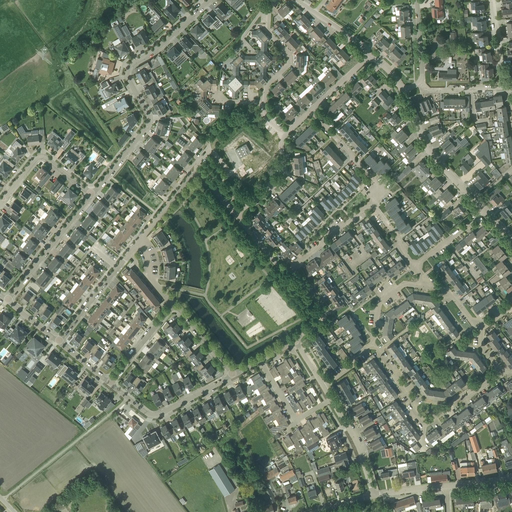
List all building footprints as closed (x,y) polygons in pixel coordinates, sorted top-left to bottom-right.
[(330,0),(325,7),(328,9),(332,12),(334,8),(337,10),(341,4),(335,0),(330,0)] [(432,17),(437,16),(437,20),(444,19),(443,16),(442,0),(434,0),(435,8),(431,8),(432,17)] [(368,1),(363,8),(367,10),(372,4),(368,1)] [(228,10),(221,2),(215,8),(219,12),(216,15),(222,21),(228,15),(225,13),(228,10)] [(477,5),(477,2),(470,2),(471,9),(475,9),(475,12),(484,11),(484,4),(477,5)] [(180,10),(173,3),(171,5),(170,4),(164,10),(165,11),(164,12),(167,16),(168,15),(172,19),(178,13),(177,12),(180,10)] [(291,9),(293,11),(295,9),(291,4),(289,6),(286,3),(282,7),(287,13),(291,9)] [(511,5),(506,6),(506,9),(502,9),(501,10),(502,10),(503,17),(511,15),(511,14),(511,9),(511,8),(511,5)] [(159,17),(162,14),(155,7),(152,10),(159,17)] [(287,13),(282,7),(278,11),(279,12),(275,16),(279,21),(283,17),(287,13)] [(396,7),(397,15),(409,14),(409,13),(410,13),(410,10),(408,10),(408,9),(403,10),(403,7),(396,7)] [(203,18),(204,19),(202,20),(205,23),(205,24),(207,26),(208,25),(208,26),(211,23),(214,26),(216,26),(218,24),(220,26),(223,23),(216,16),(213,19),(209,14),(206,16),(205,16),(203,18)] [(301,24),(307,18),(304,14),(302,16),(300,14),(295,18),(301,24)] [(409,20),(409,14),(397,15),(395,16),(396,21),(398,20),(398,23),(404,23),(404,20),(409,20)] [(479,20),(479,16),(472,17),(473,25),(477,25),(477,29),(486,28),(485,20),(479,20)] [(311,23),(307,18),(301,24),(307,30),(311,26),(309,24),(311,23)] [(161,29),(163,28),(163,27),(166,25),(160,19),(152,27),(157,33),(161,29)] [(277,34),(283,28),(285,25),(282,22),(280,24),(279,24),(277,21),(274,25),(274,26),(275,28),(273,29),(277,34)] [(113,26),(115,31),(120,39),(125,36),(118,23),(113,26)] [(404,26),(404,23),(398,23),(398,28),(398,31),(410,31),(410,25),(404,26)] [(121,27),(126,36),(130,33),(126,25),(121,27)] [(200,35),(203,37),(209,32),(204,27),(201,29),(197,25),(193,28),(193,27),(190,30),(191,31),(190,31),(197,38),(200,35)] [(314,36),(320,30),(316,26),(313,29),(311,26),(307,30),(306,31),(310,35),(309,35),(312,38),(314,36)] [(258,39),(264,34),(259,28),(256,31),(252,31),(252,36),(256,36),(258,39)] [(283,28),(277,34),(281,38),(283,36),(285,38),(289,34),(283,28)] [(149,40),(144,30),(137,34),(137,35),(132,38),(136,46),(142,43),(142,44),(149,40)] [(324,34),(320,30),(314,36),(320,42),(324,38),(322,36),(324,34)] [(386,40),(387,38),(379,31),(375,35),(379,39),(376,43),(380,47),(386,40)] [(398,37),(399,37),(399,39),(405,39),(405,36),(410,36),(410,31),(398,31),(398,37)] [(289,34),(285,38),(287,40),(285,42),(289,46),(295,40),(291,36),(293,33),(291,32),(289,34)] [(481,32),(483,32),(473,33),(474,41),(479,41),(479,45),(488,44),(487,36),(481,36),(481,32)] [(261,46),(267,47),(267,43),(270,40),(264,34),(258,39),(256,41),(258,44),(258,46),(261,46)] [(191,46),(192,48),(192,49),(196,53),(201,48),(192,38),(189,41),(185,36),(184,37),(183,37),(182,37),(181,38),(180,40),(181,40),(180,41),(187,50),(191,46)] [(323,43),(327,47),(333,41),(329,37),(326,40),(324,38),(320,42),(317,45),(319,47),(323,43)] [(390,44),(386,40),(380,47),(384,50),(387,47),(389,48),(393,44),(394,44),(397,40),(395,38),(391,42),(390,44)] [(295,40),(289,46),(293,50),(294,48),(296,51),(301,47),(300,45),(295,40)] [(116,48),(116,49),(115,50),(114,51),(116,53),(117,54),(118,53),(120,56),(129,51),(123,41),(119,44),(118,45),(119,46),(116,48)] [(329,56),(337,49),(335,47),(337,45),(333,41),(327,47),(329,49),(326,51),(326,52),(327,54),(329,56)] [(388,54),(392,58),(398,51),(394,47),(396,46),(394,44),(393,44),(389,48),(391,50),(388,54)] [(298,53),(302,49),(304,51),(307,49),(303,45),(301,47),(296,51),(298,53)] [(263,59),(269,54),(267,51),(267,47),(261,46),(261,50),(258,53),(263,59)] [(180,52),(174,47),(171,49),(170,50),(167,53),(169,56),(168,57),(171,60),(172,59),(173,59),(176,63),(178,62),(182,62),(184,60),(188,57),(182,50),(180,52)] [(484,48),(477,48),(474,49),(474,53),(478,53),(478,55),(482,55),(483,61),(485,61),(485,63),(491,62),(491,60),(492,60),(491,55),(490,55),(490,51),(485,52),(484,48)] [(340,58),(346,53),(342,49),(339,51),(337,49),(329,56),(331,55),(333,57),(333,56),(337,60),(340,58)] [(399,49),(398,51),(392,58),(395,61),(399,57),(401,59),(405,55),(399,49)] [(102,60),(97,59),(95,68),(100,69),(99,72),(106,74),(106,73),(109,74),(110,71),(112,71),(114,62),(110,61),(110,59),(109,59),(110,55),(111,56),(103,52),(101,57),(103,58),(102,60)] [(250,61),(250,56),(245,56),(242,53),(236,58),(241,64),(245,61),(250,61)] [(250,56),(250,61),(255,62),(258,65),(263,59),(258,53),(255,56),(250,56)] [(346,53),(340,58),(346,65),(349,61),(347,59),(350,57),(346,53)] [(269,54),(263,59),(269,65),(272,62),(276,62),(276,57),(272,57),(269,54)] [(241,64),(236,58),(230,63),(233,67),(233,71),(238,71),(238,67),(241,64)] [(263,59),(258,65),(261,68),(260,72),(266,72),(266,68),(269,65),(263,59)] [(296,66),(298,66),(298,67),(296,70),(300,74),(304,70),(304,60),(296,60),(296,66)] [(136,73),(138,78),(147,74),(145,71),(151,68),(148,62),(139,67),(141,70),(136,73)] [(488,63),(480,64),(474,65),(475,71),(481,71),(481,73),(484,73),(484,77),(493,76),(492,68),(488,68),(488,63)] [(326,75),(332,81),(336,77),(334,75),(336,73),(331,68),(330,67),(328,69),(330,71),(326,75)] [(447,73),(439,73),(439,80),(456,80),(456,69),(453,69),(447,69),(447,73)] [(292,70),(288,74),(294,80),(300,74),(296,70),(294,72),(292,70)] [(148,83),(155,79),(151,71),(147,74),(138,78),(141,84),(142,83),(147,81),(148,83)] [(235,84),(241,78),(238,75),(238,71),(233,71),(233,75),(230,78),(235,84)] [(257,79),(263,85),(269,79),(266,76),(266,72),(260,72),(260,76),(257,79)] [(285,79),(283,81),(289,87),(290,88),(292,87),(289,84),(294,80),(288,74),(284,78),(285,79)] [(326,75),(320,80),(320,81),(324,85),(326,83),(328,84),(332,81),(326,75)] [(355,95),(365,86),(368,83),(370,86),(376,81),(371,75),(366,79),(364,76),(359,80),(357,82),(349,89),(355,95)] [(209,77),(204,82),(209,88),(212,85),(216,85),(216,80),(212,80),(209,77)] [(311,84),(314,86),(319,92),(323,89),(322,87),(324,85),(320,81),(317,77),(314,79),(315,80),(311,84)] [(226,86),(229,89),(235,84),(230,78),(227,80),(223,80),(222,86),(226,86)] [(235,84),(240,89),(244,86),(248,87),(248,81),(244,81),(241,78),(235,84)] [(147,94),(156,89),(159,87),(155,79),(148,83),(150,86),(144,89),(147,94)] [(206,91),(209,88),(204,82),(200,79),(197,82),(194,84),(197,88),(201,91),(200,95),(206,95),(206,91)] [(250,81),(250,87),(254,87),(257,90),(263,85),(257,79),(254,81),(250,81)] [(116,92),(119,90),(115,83),(111,85),(110,86),(107,80),(101,84),(104,89),(101,90),(106,98),(112,94),(113,95),(117,93),(116,92)] [(279,82),(275,85),(281,91),(283,90),(286,90),(289,87),(283,81),(281,83),(279,82)] [(235,84),(229,89),(232,92),(232,96),(237,96),(238,92),(240,89),(235,84)] [(272,95),(273,95),(277,99),(279,97),(277,95),(281,91),(275,85),(271,89),(275,93),(273,95),(273,94),(272,95)] [(319,92),(314,86),(307,92),(312,97),(314,94),(315,96),(319,92)] [(147,94),(150,99),(155,96),(157,99),(162,96),(164,95),(159,87),(156,89),(147,94)] [(343,92),(341,94),(347,101),(350,99),(352,101),(354,100),(360,106),(362,104),(351,92),(349,94),(346,91),(344,93),(343,92)] [(389,96),(383,91),(379,95),(385,102),(382,105),(387,110),(392,105),(390,103),(394,100),(390,95),(389,96)] [(307,92),(301,98),(307,104),(311,100),(309,99),(312,97),(307,92)] [(345,103),(347,101),(341,94),(339,96),(340,97),(338,99),(346,108),(348,106),(345,103)] [(206,95),(200,95),(200,99),(199,100),(197,101),(199,104),(203,107),(209,102),(206,99),(206,95)] [(493,99),(485,101),(487,109),(491,109),(491,110),(493,110),(493,108),(497,108),(497,113),(494,113),(495,114),(493,114),(493,111),(489,112),(489,117),(490,117),(491,117),(494,116),(496,115),(496,116),(507,114),(505,106),(502,106),(501,104),(503,103),(501,95),(493,96),(493,99)] [(162,96),(157,99),(158,102),(153,105),(156,110),(164,105),(167,104),(168,103),(165,98),(164,99),(162,96)] [(106,107),(108,106),(109,108),(111,109),(113,110),(115,110),(116,110),(117,110),(118,112),(129,106),(124,97),(117,101),(116,97),(104,103),(105,104),(106,107)] [(295,104),(299,108),(301,106),(303,108),(307,104),(301,98),(295,104)] [(375,98),(373,101),(371,102),(375,107),(380,103),(375,98)] [(468,107),(468,101),(465,101),(465,98),(459,98),(459,107),(463,107),(465,111),(469,111),(469,107),(468,107)] [(334,100),(332,102),(339,109),(341,107),(344,110),(346,108),(338,99),(335,101),(334,100)] [(428,99),(423,101),(427,110),(432,108),(433,112),(437,111),(433,103),(430,104),(428,99)] [(449,107),(449,99),(443,99),(443,101),(440,101),(440,107),(449,107)] [(427,110),(423,101),(418,103),(423,115),(428,113),(427,110)] [(212,110),(216,111),(215,116),(219,116),(220,105),(216,105),(212,105),(209,102),(203,107),(206,111),(209,114),(212,110)] [(333,119),(335,118),(337,116),(341,112),(339,109),(332,102),(330,104),(331,105),(329,107),(330,108),(326,112),(333,119)] [(164,105),(156,110),(159,115),(164,112),(166,115),(171,112),(167,104),(164,105)] [(289,110),(294,116),(298,112),(297,110),(299,108),(295,104),(289,110)] [(290,120),(294,116),(289,110),(285,113),(283,112),(281,114),(285,118),(287,116),(290,120)] [(391,116),(388,113),(383,118),(387,122),(389,120),(394,125),(401,119),(395,112),(391,116)] [(127,117),(129,122),(123,127),(128,131),(136,121),(137,121),(135,117),(136,116),(134,114),(133,114),(127,117)] [(355,120),(350,125),(351,126),(355,121),(356,122),(358,120),(352,114),(351,116),(355,120)] [(432,132),(442,128),(439,121),(439,118),(438,119),(430,122),(431,124),(434,123),(434,125),(428,128),(430,133),(432,132)] [(158,121),(157,126),(166,129),(170,130),(172,124),(170,124),(171,121),(165,119),(164,122),(158,121)] [(343,124),(344,125),(339,129),(341,131),(340,133),(342,134),(349,127),(351,126),(347,122),(346,121),(343,124)] [(311,125),(307,128),(313,135),(317,131),(311,125)] [(27,138),(28,138),(29,144),(39,143),(38,134),(32,135),(31,132),(26,133),(25,132),(22,126),(17,129),(23,138),(25,136),(27,138)] [(166,129),(157,126),(155,132),(161,134),(160,137),(166,139),(167,136),(164,135),(166,129)] [(349,127),(342,134),(344,136),(345,135),(347,137),(355,130),(351,126),(349,127)] [(440,134),(444,139),(450,133),(448,131),(446,132),(444,127),(442,128),(432,132),(434,137),(440,134)] [(313,135),(307,128),(303,132),(309,138),(313,135)] [(395,130),(388,136),(391,139),(393,137),(396,141),(405,133),(402,129),(397,133),(395,130)] [(71,130),(64,139),(68,142),(75,133),(71,130)] [(350,143),(356,136),(358,134),(355,130),(347,137),(349,140),(348,141),(350,143)] [(450,133),(444,139),(446,141),(441,145),(445,149),(455,140),(451,136),(452,135),(455,133),(453,130),(450,133)] [(303,132),(299,136),(304,142),(309,138),(303,132)] [(202,138),(195,133),(193,135),(196,137),(192,142),(199,147),(203,143),(198,139),(200,137),(201,138),(202,138)] [(398,151),(404,145),(402,143),(409,136),(405,133),(396,141),(399,144),(390,152),(393,155),(398,151)] [(50,135),(49,136),(48,137),(48,139),(49,140),(50,140),(48,143),(51,145),(50,146),(53,148),(54,148),(57,150),(65,141),(56,134),(54,137),(53,136),(51,135),(50,135)] [(304,142),(299,136),(295,140),(300,146),(304,142)] [(355,146),(360,141),(356,136),(350,143),(351,145),(353,144),(355,146)] [(151,137),(148,141),(155,147),(157,149),(161,145),(163,142),(158,138),(156,141),(151,137)] [(462,146),(467,141),(468,141),(465,138),(459,143),(459,142),(458,143),(455,140),(445,149),(448,153),(453,149),(455,151),(461,145),(462,146)] [(20,149),(23,145),(16,140),(11,146),(15,149),(13,152),(12,151),(10,154),(11,155),(10,156),(17,162),(22,156),(23,157),(25,153),(20,149)] [(481,157),(480,158),(486,166),(491,162),(487,142),(486,140),(477,147),(480,150),(478,152),(481,157)] [(148,141),(144,146),(149,150),(147,152),(152,156),(155,152),(153,150),(155,147),(148,141)] [(360,141),(355,146),(357,148),(356,149),(357,151),(364,145),(360,141)] [(196,152),(199,147),(192,142),(189,146),(186,144),(184,147),(190,152),(191,152),(191,151),(190,152),(189,151),(191,148),(196,152)] [(406,147),(404,145),(398,151),(400,153),(404,150),(407,154),(415,147),(411,143),(406,147)] [(240,158),(250,152),(246,144),(235,150),(240,158)] [(332,149),(328,145),(322,151),(326,155),(332,149)] [(364,145),(357,151),(359,153),(360,152),(363,154),(368,149),(364,145)] [(511,151),(511,145),(504,147),(504,150),(500,151),(501,153),(505,153),(511,151)] [(184,147),(182,149),(185,151),(181,156),(188,161),(192,157),(187,153),(189,151),(190,152),(184,147)] [(418,151),(415,147),(407,154),(404,156),(408,160),(407,161),(409,163),(416,157),(414,155),(418,151)] [(69,163),(70,162),(73,164),(78,159),(80,161),(80,162),(86,155),(80,151),(78,153),(72,148),(70,151),(69,150),(64,157),(67,160),(69,163)] [(332,149),(326,155),(330,159),(336,153),(332,149)] [(140,151),(136,155),(144,161),(148,157),(150,159),(152,156),(147,152),(145,155),(140,151)] [(334,163),(340,158),(336,153),(330,159),(334,163)] [(365,162),(367,164),(374,158),(370,154),(364,159),(366,161),(365,162)] [(13,169),(8,165),(10,161),(3,155),(0,159),(0,161),(2,163),(0,165),(0,172),(0,173),(6,177),(7,177),(8,175),(8,174),(13,169)] [(86,169),(83,173),(90,178),(98,169),(97,168),(101,164),(102,164),(106,159),(100,155),(96,160),(97,161),(95,164),(93,165),(91,163),(89,165),(87,165),(86,166),(84,167),(86,169)] [(140,166),(144,161),(136,155),(133,160),(137,164),(135,166),(140,170),(142,168),(140,166)] [(175,158),(173,161),(179,166),(179,165),(179,166),(178,165),(180,162),(184,166),(188,161),(181,156),(177,160),(175,158)] [(469,165),(474,161),(471,157),(466,161),(465,161),(460,166),(465,172),(471,167),(469,165)] [(504,164),(503,165),(507,169),(511,164),(511,157),(505,158),(506,163),(504,164)] [(344,162),(340,158),(334,163),(338,167),(344,162)] [(374,158),(367,164),(369,166),(370,165),(372,167),(377,162),(374,158)] [(380,160),(377,162),(372,167),(379,174),(381,173),(382,174),(390,166),(386,162),(384,163),(381,159),(380,160)] [(413,168),(417,172),(419,170),(424,174),(430,169),(422,160),(413,168)] [(173,165),(170,170),(177,175),(180,171),(176,167),(178,165),(179,166),(173,161),(171,163),(173,165)] [(409,165),(405,168),(403,171),(406,174),(412,168),(409,165)] [(45,170),(46,169),(43,167),(42,167),(36,174),(42,179),(38,184),(42,187),(48,179),(44,177),(48,172),(45,170)] [(496,178),(501,174),(496,168),(491,172),(496,178)] [(163,172),(161,175),(168,180),(168,179),(168,180),(166,179),(168,176),(173,180),(177,175),(170,170),(166,174),(163,172)] [(481,171),(475,176),(477,178),(478,177),(479,178),(474,182),(480,189),(487,184),(483,179),(486,177),(481,171)] [(348,181),(349,182),(355,188),(361,182),(360,180),(361,179),(355,172),(351,176),(352,178),(348,181)] [(162,179),(158,184),(165,190),(169,185),(164,181),(166,179),(168,180),(167,180),(168,180),(161,175),(160,177),(162,179)] [(428,190),(429,189),(439,180),(436,176),(431,180),(428,177),(422,184),(428,190)] [(63,184),(57,179),(53,184),(49,181),(50,180),(49,180),(44,186),(50,190),(52,188),(56,191),(58,189),(59,189),(61,186),(63,184)] [(296,180),(292,184),(297,190),(302,186),(296,180)] [(443,184),(439,180),(429,189),(433,193),(432,194),(434,196),(440,190),(438,188),(443,184)] [(345,186),(352,193),(354,191),(352,190),(355,188),(349,182),(345,186)] [(162,194),(165,190),(158,184),(155,188),(152,186),(150,189),(157,194),(157,193),(156,194),(155,193),(157,190),(162,194)] [(297,190),(292,184),(288,188),(293,194),(297,190)] [(118,199),(123,192),(118,188),(116,190),(112,186),(108,191),(118,199)] [(350,195),(352,193),(345,186),(341,190),(346,196),(349,194),(350,195)] [(488,195),(491,199),(490,200),(494,205),(498,202),(500,204),(505,200),(500,195),(498,193),(501,189),(500,190),(498,187),(488,195)] [(288,188),(283,192),(289,198),(293,194),(288,188)] [(440,190),(434,196),(433,197),(428,202),(430,205),(438,198),(441,201),(443,199),(451,192),(447,188),(442,192),(440,190)] [(20,192),(19,194),(19,195),(24,200),(24,201),(27,203),(31,197),(33,199),(36,195),(31,190),(29,193),(24,189),(21,193),(20,192)] [(74,192),(72,191),(69,189),(65,193),(62,191),(57,198),(60,201),(61,199),(66,203),(68,201),(71,203),(74,199),(74,200),(77,197),(76,196),(77,195),(74,193),(74,192)] [(337,194),(343,201),(345,199),(344,198),(346,196),(341,190),(337,194)] [(109,199),(107,202),(112,206),(118,199),(108,191),(104,196),(109,199)] [(289,198),(283,192),(279,196),(285,202),(289,198)] [(335,192),(331,196),(338,204),(340,202),(341,203),(343,201),(337,194),(335,192)] [(454,196),(451,192),(443,199),(447,202),(444,205),(443,206),(446,209),(448,208),(448,207),(453,203),(450,200),(454,196)] [(331,210),(338,204),(331,196),(330,195),(326,199),(324,197),(320,201),(328,210),(329,208),(331,210)] [(399,202),(395,197),(386,204),(387,206),(385,207),(391,215),(397,210),(400,208),(397,203),(399,202)] [(274,199),(270,203),(279,212),(283,209),(281,207),(284,205),(279,200),(277,203),(274,199)] [(505,218),(511,211),(510,209),(511,206),(511,205),(508,201),(507,199),(502,204),(504,207),(499,211),(505,218)] [(100,200),(97,205),(104,211),(108,206),(110,208),(112,206),(107,202),(105,204),(100,200)] [(21,208),(14,202),(9,208),(13,212),(11,215),(17,220),(20,217),(16,214),(21,208)] [(269,210),(266,212),(271,217),(273,215),(274,216),(275,216),(279,212),(270,203),(269,202),(269,203),(265,207),(269,210)] [(457,216),(466,208),(461,203),(456,208),(453,210),(457,216)] [(134,212),(143,219),(145,216),(144,215),(145,213),(144,213),(146,210),(138,204),(136,206),(138,208),(134,212)] [(97,213),(96,216),(101,220),(103,217),(100,216),(104,211),(97,205),(93,210),(97,213)] [(313,211),(310,214),(309,215),(312,218),(317,224),(324,217),(322,215),(323,214),(316,205),(311,209),(313,211)] [(59,211),(52,206),(50,208),(53,210),(49,215),(56,221),(60,216),(55,212),(57,210),(59,211),(58,211),(59,212),(59,211)] [(439,220),(443,217),(444,218),(451,212),(448,208),(446,209),(441,214),(441,215),(437,218),(439,220)] [(397,210),(391,215),(392,217),(391,218),(393,220),(400,215),(397,210)] [(131,217),(139,223),(140,221),(141,221),(143,219),(134,212),(131,217)] [(89,214),(88,215),(85,219),(93,225),(96,220),(99,222),(101,220),(96,216),(94,218),(89,214)] [(257,229),(265,223),(261,219),(263,217),(260,214),(255,218),(257,221),(254,224),(257,229)] [(52,225),(56,221),(49,215),(45,220),(43,218),(41,220),(48,225),(47,225),(46,224),(48,222),(52,225)] [(396,225),(403,220),(404,220),(400,215),(393,220),(394,223),(396,222),(397,224),(396,225)] [(2,231),(3,232),(6,227),(8,228),(10,228),(12,225),(11,224),(14,221),(9,217),(7,220),(2,216),(0,218),(0,229),(2,231)] [(127,221),(135,228),(137,225),(139,223),(131,217),(127,221)] [(317,224),(312,218),(307,222),(314,229),(316,227),(315,226),(317,224)] [(93,225),(85,219),(81,224),(86,227),(84,230),(89,234),(91,231),(89,230),(93,225)] [(367,228),(374,223),(372,221),(371,222),(369,219),(366,222),(364,219),(359,223),(361,225),(363,224),(367,228)] [(47,226),(48,225),(41,220),(39,222),(42,224),(38,229),(45,235),(49,230),(44,226),(46,224),(47,225),(47,226)] [(403,220),(396,225),(402,233),(404,231),(405,232),(412,227),(408,223),(406,224),(403,220)] [(135,228),(127,221),(123,225),(125,227),(131,232),(133,230),(134,230),(135,228)] [(303,226),(309,231),(311,229),(312,231),(314,229),(307,222),(303,226)] [(428,231),(430,235),(435,241),(443,235),(441,233),(443,231),(436,222),(431,226),(433,228),(428,231)] [(268,227),(265,223),(257,229),(261,233),(265,230),(267,233),(272,228),(269,226),(268,227)] [(367,228),(370,233),(376,229),(374,226),(376,225),(374,223),(367,228)] [(486,224),(484,226),(483,225),(479,229),(484,235),(488,231),(491,229),(486,224)] [(25,225),(23,227),(29,234),(32,231),(25,225)] [(306,237),(307,235),(308,235),(306,233),(309,231),(303,226),(299,230),(306,237)] [(125,227),(121,231),(128,237),(130,234),(131,232),(125,227)] [(156,242),(166,234),(165,235),(164,234),(165,234),(161,230),(162,229),(160,227),(155,231),(157,235),(153,238),(156,241),(156,242)] [(269,243),(278,235),(274,230),(276,229),(274,227),(272,228),(267,233),(269,235),(265,238),(269,242),(268,243),(269,243)] [(73,232),(74,233),(81,239),(84,241),(89,234),(84,230),(82,232),(78,228),(77,229),(76,228),(73,232)] [(41,239),(45,235),(38,229),(34,234),(32,232),(30,234),(36,239),(35,238),(37,236),(41,239)] [(376,229),(370,233),(373,238),(381,232),(379,230),(378,231),(376,229)] [(479,229),(474,233),(480,239),(484,235),(479,229)] [(128,237),(121,231),(120,230),(116,234),(124,241),(126,239),(128,237)] [(306,237),(299,230),(295,234),(300,239),(303,237),(304,238),(306,237)] [(345,231),(343,233),(348,240),(353,237),(348,231),(346,233),(345,231)] [(473,241),(475,239),(478,242),(480,240),(480,239),(474,233),(472,231),(468,235),(473,241)] [(75,241),(73,244),(78,248),(80,245),(78,244),(81,239),(74,233),(73,232),(70,236),(71,237),(70,238),(75,241)] [(373,238),(377,242),(383,238),(381,235),(382,234),(381,232),(373,238)] [(348,240),(343,233),(341,234),(342,236),(339,238),(344,244),(348,240)] [(24,241),(27,243),(34,249),(37,244),(33,240),(35,238),(36,239),(36,240),(36,239),(30,234),(28,236),(24,241)] [(113,239),(111,237),(121,246),(123,243),(124,241),(116,234),(113,239)] [(170,244),(168,240),(166,236),(165,236),(167,234),(166,234),(156,242),(159,246),(163,243),(165,246),(170,244)] [(278,246),(283,242),(284,242),(282,239),(278,235),(269,243),(272,247),(276,244),(278,246)] [(435,241),(430,235),(426,238),(431,245),(433,244),(432,242),(435,241)] [(468,235),(464,238),(469,245),(473,241),(468,235)] [(119,248),(121,246),(111,237),(107,242),(109,244),(107,246),(112,250),(114,247),(116,249),(118,247),(119,248)] [(336,238),(334,240),(339,247),(344,244),(339,238),(337,239),(336,238)] [(377,242),(380,247),(388,241),(386,239),(385,240),(383,238),(377,242)] [(429,247),(431,245),(426,238),(421,241),(426,247),(428,245),(429,247)] [(464,238),(459,242),(464,248),(469,245),(464,238)] [(426,247),(421,241),(420,239),(416,243),(414,240),(409,244),(410,246),(416,253),(417,252),(419,254),(427,249),(426,247)] [(339,247),(334,240),(331,241),(332,243),(330,245),(334,250),(339,247)] [(388,241),(380,247),(383,251),(380,253),(382,256),(383,255),(388,252),(386,249),(390,247),(388,244),(389,243),(388,241)] [(78,248),(73,244),(71,246),(66,242),(63,247),(70,253),(72,255),(78,248)] [(464,248),(459,242),(455,246),(460,252),(462,254),(463,254),(467,251),(464,248)] [(30,253),(34,249),(27,243),(23,248),(20,246),(18,248),(25,253),(23,252),(25,250),(30,253)] [(291,245),(288,247),(293,252),(295,250),(299,253),(303,249),(296,243),(292,246),(291,245)] [(498,258),(500,261),(503,259),(507,256),(508,255),(504,250),(505,250),(503,248),(499,243),(498,244),(498,245),(491,250),(494,253),(490,256),(492,258),(496,255),(496,256),(493,259),(494,261),(498,258)] [(170,244),(165,246),(166,249),(161,251),(162,255),(162,256),(175,252),(173,252),(173,251),(170,244)] [(63,247),(59,252),(64,255),(62,258),(67,262),(69,259),(66,258),(70,253),(63,247)] [(288,247),(282,253),(286,258),(289,256),(292,259),(296,255),(293,252),(288,247)] [(25,253),(18,248),(16,250),(19,252),(15,257),(22,263),(26,258),(21,254),(23,252),(25,253),(24,253),(25,254),(25,253)] [(335,258),(338,256),(334,250),(332,252),(329,248),(324,252),(330,259),(334,256),(335,258)] [(175,252),(162,256),(163,256),(164,260),(169,259),(170,262),(175,262),(174,254),(173,254),(173,253),(175,252)] [(324,252),(320,255),(323,259),(320,261),(324,266),(327,264),(326,263),(330,259),(324,252)] [(55,256),(51,261),(59,267),(61,269),(67,262),(62,258),(60,260),(55,256)] [(8,263),(11,265),(14,267),(13,267),(12,266),(14,264),(19,267),(22,263),(15,257),(12,262),(9,260),(7,262),(8,263)] [(395,264),(400,270),(402,268),(403,270),(408,266),(401,257),(399,259),(400,261),(395,264)] [(447,260),(445,258),(440,261),(442,264),(439,266),(441,269),(440,270),(441,272),(449,266),(451,264),(448,260),(447,260)] [(324,266),(320,261),(317,263),(314,259),(310,263),(315,270),(320,267),(321,269),(324,266)] [(506,264),(503,259),(500,261),(495,265),(498,268),(494,271),(496,273),(499,270),(500,271),(496,274),(498,276),(502,273),(504,276),(506,275),(510,271),(511,272),(511,271),(508,266),(509,265),(507,263),(506,264)] [(397,272),(400,270),(395,264),(393,260),(390,262),(393,266),(391,267),(396,275),(398,273),(397,272)] [(55,276),(57,273),(55,272),(59,267),(51,261),(48,266),(52,269),(50,272),(55,276)] [(175,262),(170,262),(169,266),(164,266),(164,271),(177,271),(175,271),(175,270),(176,270),(175,262)] [(94,263),(92,265),(91,264),(87,269),(96,276),(98,273),(99,271),(97,269),(99,266),(94,263)] [(315,270),(310,263),(305,266),(308,270),(305,272),(309,277),(312,275),(311,273),(315,270)] [(386,265),(384,267),(386,271),(389,274),(390,277),(393,275),(394,276),(396,275),(391,267),(388,269),(386,265)] [(446,275),(452,271),(449,266),(441,272),(443,274),(444,273),(446,275)] [(389,274),(386,271),(384,267),(383,267),(379,270),(383,276),(385,274),(386,276),(389,274)] [(127,268),(122,272),(124,274),(124,275),(127,279),(136,272),(134,270),(133,270),(131,268),(129,271),(127,268)] [(383,276),(379,270),(377,268),(372,271),(374,274),(379,281),(382,279),(381,278),(383,276)] [(0,275),(1,277),(0,279),(0,278),(0,284),(1,285),(2,285),(4,286),(6,283),(7,283),(9,280),(9,279),(10,279),(6,276),(8,273),(2,269),(0,271),(1,272),(0,272),(0,275)] [(92,280),(96,276),(87,269),(84,273),(86,275),(92,280)] [(44,270),(40,275),(50,283),(55,276),(50,272),(49,274),(44,271),(44,270)] [(164,271),(164,276),(169,276),(169,280),(175,282),(176,278),(174,278),(176,273),(175,273),(175,272),(177,272),(177,271),(164,271)] [(322,289),(330,283),(332,281),(329,277),(329,276),(332,274),(330,271),(326,274),(321,278),(323,281),(319,284),(322,289)] [(452,271),(446,275),(448,278),(446,279),(448,281),(455,275),(452,271)] [(136,272),(127,279),(128,279),(129,278),(132,282),(139,277),(137,275),(138,274),(136,272)] [(370,277),(374,283),(376,281),(377,282),(379,281),(374,274),(370,277)] [(50,283),(40,275),(36,280),(37,280),(41,284),(39,286),(44,290),(50,283)] [(86,275),(82,280),(89,285),(92,280),(86,275)] [(451,282),(453,285),(459,280),(455,275),(448,281),(450,283),(451,282)] [(504,287),(500,290),(502,292),(505,289),(508,292),(511,288),(511,282),(511,281),(511,280),(511,279),(510,280),(506,275),(504,276),(499,281),(501,284),(498,287),(500,289),(503,286),(504,287)] [(139,277),(132,282),(136,287),(143,281),(141,279),(139,277)] [(365,280),(368,284),(370,288),(372,286),(371,285),(374,283),(370,277),(365,280)] [(85,289),(89,285),(82,280),(79,284),(85,289)] [(459,280),(453,285),(455,287),(453,288),(455,290),(462,285),(459,280)] [(136,287),(140,291),(146,286),(144,284),(145,283),(143,281),(136,287)] [(332,293),(337,289),(335,286),(333,287),(330,283),(322,289),(326,293),(329,290),(332,293)] [(469,290),(467,288),(468,287),(465,283),(462,285),(455,290),(456,292),(458,291),(460,294),(463,291),(465,294),(469,290)] [(82,294),(85,289),(79,284),(75,288),(82,294)] [(368,284),(363,288),(369,295),(371,293),(370,292),(372,290),(370,288),(368,284)] [(121,289),(116,285),(113,290),(119,295),(121,297),(125,292),(126,293),(127,292),(123,286),(121,289)] [(148,287),(148,288),(146,286),(140,291),(143,296),(150,290),(148,287)] [(78,298),(82,294),(75,288),(72,293),(78,298)] [(359,291),(363,297),(366,295),(367,297),(369,295),(363,288),(359,291)] [(333,303),(341,297),(338,293),(339,291),(337,289),(332,293),(334,295),(330,298),(333,303)] [(113,290),(109,294),(116,299),(119,295),(113,290)] [(150,290),(143,296),(147,300),(154,295),(152,292),(150,290)] [(30,302),(36,296),(31,292),(29,294),(26,291),(24,293),(23,294),(24,295),(21,299),(20,299),(20,300),(25,304),(25,303),(29,299),(31,301),(30,302)] [(78,298),(72,293),(69,291),(66,296),(74,303),(78,298)] [(353,293),(350,295),(357,304),(362,300),(361,299),(363,297),(359,291),(354,294),(353,293)] [(407,300),(412,305),(415,303),(413,293),(406,298),(407,300)] [(491,293),(486,296),(491,303),(496,300),(491,293)] [(116,299),(109,294),(105,298),(112,304),(115,306),(118,302),(116,299)] [(420,294),(418,303),(426,304),(427,295),(420,294)] [(149,305),(158,299),(156,296),(155,297),(154,295),(147,300),(151,304),(149,305)] [(427,295),(426,304),(429,304),(434,296),(427,295)] [(72,305),(74,303),(66,296),(62,300),(59,298),(57,300),(61,304),(64,306),(65,306),(64,306),(66,304),(70,307),(72,305)] [(434,296),(429,304),(432,308),(437,304),(439,303),(434,296)] [(487,306),(491,303),(486,296),(482,300),(487,306)] [(344,301),(341,297),(333,303),(336,307),(340,304),(342,307),(347,303),(345,300),(344,301)] [(108,308),(112,304),(105,298),(102,303),(108,308)] [(41,309),(46,303),(41,300),(39,302),(36,299),(34,301),(33,302),(34,303),(31,307),(30,307),(30,308),(35,312),(35,311),(39,307),(41,309)] [(158,299),(149,305),(144,310),(146,312),(148,311),(151,308),(153,310),(155,312),(160,308),(158,306),(160,304),(159,302),(160,301),(158,299)] [(412,305),(407,300),(403,303),(407,310),(412,306),(412,305)] [(482,300),(477,303),(482,310),(487,306),(482,300)] [(46,303),(41,309),(44,311),(40,315),(45,319),(48,315),(49,315),(50,314),(52,312),(48,309),(50,307),(46,303)] [(102,303),(98,307),(107,314),(108,315),(112,311),(108,308),(102,303)] [(407,310),(403,303),(398,307),(403,313),(407,310)] [(477,313),(482,310),(477,303),(472,307),(477,313)] [(61,304),(55,311),(50,318),(51,317),(54,319),(50,323),(55,327),(58,323),(59,323),(60,322),(62,320),(58,317),(66,308),(64,306),(61,304)] [(437,304),(432,308),(431,309),(434,314),(441,309),(437,304)] [(103,319),(107,314),(98,307),(95,312),(103,319)] [(132,319),(141,326),(143,324),(142,323),(146,319),(142,316),(142,315),(141,314),(144,312),(140,307),(137,310),(139,312),(132,319)] [(393,310),(397,316),(398,317),(403,313),(398,307),(393,310)] [(385,314),(394,318),(397,316),(393,310),(392,309),(385,314)] [(438,318),(444,314),(441,309),(434,314),(438,318)] [(95,312),(91,316),(100,323),(103,319),(95,312)] [(4,314),(4,315),(1,313),(0,314),(0,325),(4,328),(8,323),(11,319),(4,314)] [(394,318),(385,314),(384,321),(393,322),(394,318)] [(448,319),(444,314),(438,318),(442,323),(448,319)] [(348,328),(354,323),(355,322),(349,315),(347,316),(346,315),(338,321),(337,319),(335,321),(336,322),(337,321),(340,326),(342,325),(346,329),(348,328)] [(96,328),(100,323),(91,316),(87,321),(94,326),(92,328),(91,328),(96,332),(98,329),(96,328)] [(511,333),(511,318),(503,325),(505,328),(505,329),(506,330),(506,329),(510,335),(511,333)] [(128,324),(130,326),(131,326),(137,331),(141,326),(132,319),(128,324)] [(448,319),(442,323),(445,328),(452,323),(448,319)] [(393,322),(384,321),(383,328),(392,329),(393,322)] [(166,328),(170,332),(179,325),(177,323),(176,323),(175,322),(172,324),(171,324),(170,325),(167,322),(162,328),(164,330),(166,328)] [(356,326),(354,323),(348,328),(351,332),(358,327),(357,325),(356,326)] [(455,328),(452,323),(445,328),(449,333),(455,328)] [(11,327),(7,332),(14,337),(17,339),(16,339),(20,342),(21,342),(22,343),(25,338),(24,337),(28,333),(24,330),(23,331),(21,328),(17,325),(14,329),(11,327)] [(174,337),(171,339),(173,341),(179,336),(177,334),(179,333),(178,332),(182,330),(180,328),(181,327),(179,325),(170,332),(174,337)] [(130,326),(127,330),(133,335),(137,331),(131,326),(130,326)] [(351,332),(354,337),(355,337),(358,334),(361,333),(359,330),(360,329),(358,327),(351,332)] [(455,328),(449,333),(452,338),(459,333),(455,328)] [(133,335),(127,330),(123,335),(130,340),(133,335)] [(487,335),(490,339),(494,336),(496,335),(496,334),(493,330),(487,335)] [(76,345),(76,344),(80,340),(82,342),(81,343),(87,337),(82,333),(80,335),(77,332),(75,334),(74,335),(75,336),(72,340),(71,340),(71,341),(76,345)] [(120,339),(126,344),(130,340),(123,335),(121,333),(118,337),(120,339)] [(391,333),(382,335),(387,341),(394,336),(391,333)] [(355,337),(354,337),(349,341),(352,345),(350,347),(354,352),(363,345),(362,344),(364,342),(358,334),(355,337)] [(178,342),(181,346),(190,339),(188,337),(186,335),(183,338),(183,337),(181,339),(179,336),(173,341),(175,344),(178,342)] [(315,345),(322,340),(318,335),(314,338),(313,337),(311,339),(315,345)] [(491,346),(498,341),(494,336),(490,339),(488,341),(491,346)] [(32,357),(38,362),(44,354),(40,351),(44,346),(34,338),(24,351),(26,349),(30,353),(29,355),(31,352),(34,354),(32,357)] [(116,344),(115,343),(113,341),(111,344),(116,348),(118,345),(122,349),(124,346),(124,347),(126,344),(120,339),(116,344)] [(185,351),(183,353),(185,355),(191,350),(189,348),(190,347),(190,346),(193,344),(191,342),(192,341),(190,339),(181,346),(185,351)] [(90,348),(93,350),(97,345),(92,341),(91,343),(87,340),(85,342),(86,342),(84,344),(85,345),(82,349),(87,353),(90,348)] [(157,340),(154,345),(163,352),(169,346),(164,341),(162,344),(157,340)] [(325,345),(322,340),(315,345),(317,347),(315,348),(317,351),(323,346),(325,345)] [(495,350),(501,346),(504,344),(502,341),(500,343),(498,341),(491,346),(495,350)] [(387,347),(391,352),(397,348),(394,343),(387,347)] [(498,355),(500,355),(506,350),(508,348),(505,343),(504,344),(501,346),(495,350),(498,355)] [(91,356),(91,357),(96,361),(96,360),(100,356),(101,357),(102,355),(103,353),(100,350),(101,348),(97,345),(93,350),(95,352),(91,356)] [(154,345),(150,349),(155,353),(153,355),(158,359),(163,352),(154,345)] [(327,351),(323,346),(317,351),(319,353),(317,354),(319,356),(327,351)] [(447,351),(452,357),(457,349),(454,346),(447,351)] [(401,352),(397,348),(391,352),(394,357),(401,352)] [(193,353),(191,350),(185,355),(187,357),(189,356),(193,360),(202,353),(200,351),(199,351),(198,349),(195,352),(194,351),(193,353)] [(452,357),(460,358),(461,350),(457,349),(452,357)] [(511,352),(509,353),(506,350),(500,355),(503,359),(511,353),(511,352)] [(330,355),(327,351),(319,356),(321,358),(322,357),(324,360),(330,355)] [(466,359),(470,360),(475,352),(467,351),(466,359)] [(45,360),(52,365),(55,368),(56,367),(57,368),(59,364),(58,364),(61,360),(51,352),(45,360)] [(394,357),(398,362),(405,357),(401,352),(394,357)] [(473,363),(479,358),(475,352),(470,360),(473,363)] [(107,369),(109,366),(112,368),(116,363),(110,359),(112,357),(107,353),(102,360),(103,359),(105,360),(102,365),(101,365),(106,369),(107,369)] [(194,367),(196,369),(202,364),(200,362),(202,361),(201,360),(204,358),(203,356),(204,355),(202,353),(193,360),(197,365),(194,367)] [(511,353),(503,359),(506,364),(511,359),(511,357),(510,355),(511,354),(511,353)] [(11,354),(4,362),(7,365),(14,357),(11,354)] [(146,354),(142,359),(152,366),(155,362),(158,364),(160,361),(158,359),(153,355),(151,358),(146,354)] [(333,360),(330,355),(324,360),(326,362),(324,363),(326,365),(333,360)] [(360,363),(366,371),(376,363),(373,358),(370,360),(368,358),(368,357),(360,363)] [(408,362),(405,357),(398,362),(402,367),(408,362)] [(291,367),(295,365),(290,358),(286,360),(286,359),(284,360),(285,362),(280,365),(290,380),(293,379),(292,379),(298,375),(296,371),(292,373),(289,369),(291,368),(291,367)] [(473,363),(476,368),(483,363),(479,358),(473,363)] [(143,367),(141,369),(146,373),(152,366),(142,359),(139,363),(143,367)] [(337,364),(333,360),(326,365),(327,367),(329,366),(331,369),(337,364)] [(43,368),(37,362),(33,368),(39,373),(43,368)] [(405,372),(407,371),(412,367),(408,362),(402,367),(405,372)] [(201,370),(204,374),(213,367),(211,364),(211,365),(209,363),(206,366),(206,365),(204,367),(202,364),(196,369),(198,371),(201,370)] [(376,363),(366,371),(368,372),(371,370),(373,373),(380,368),(376,363)] [(483,363),(476,368),(480,373),(487,368),(483,363)] [(276,367),(274,366),(272,367),(273,368),(269,370),(274,378),(277,376),(278,376),(278,375),(279,374),(282,379),(281,380),(284,384),(290,380),(280,365),(276,367)] [(74,378),(78,374),(69,366),(63,374),(69,379),(67,381),(73,385),(77,380),(74,378)] [(413,366),(412,367),(407,371),(410,376),(417,371),(413,366)] [(214,379),(212,376),(213,374),(216,371),(214,370),(215,369),(213,367),(204,374),(208,379),(206,380),(207,382),(214,379)] [(371,377),(372,377),(374,381),(384,373),(380,368),(373,373),(370,376),(371,377)] [(20,370),(17,374),(23,380),(27,375),(20,370)] [(410,376),(414,380),(420,376),(417,371),(410,376)] [(183,385),(179,378),(176,373),(173,374),(178,382),(172,385),(178,395),(181,394),(180,393),(182,392),(180,388),(181,388),(180,386),(183,385)] [(261,379),(263,378),(262,376),(261,377),(259,373),(251,378),(253,381),(253,382),(254,383),(249,386),(249,385),(245,387),(248,394),(257,388),(264,384),(261,379)] [(379,380),(381,383),(386,380),(388,379),(384,373),(374,381),(375,383),(379,380)] [(132,381),(134,383),(139,378),(136,376),(134,378),(130,374),(127,378),(126,377),(124,380),(125,381),(123,383),(125,385),(126,384),(127,386),(130,383),(132,381)] [(302,377),(300,374),(298,375),(292,379),(293,379),(294,382),(295,382),(296,384),(291,387),(290,386),(286,388),(290,394),(291,393),(292,393),(296,391),(296,390),(302,387),(306,385),(303,380),(305,379),(303,377),(302,377)] [(191,388),(194,387),(188,376),(183,379),(182,377),(179,378),(183,385),(185,383),(186,385),(187,385),(189,388),(191,387),(191,388)] [(414,380),(418,385),(424,380),(420,376),(414,380)] [(461,377),(456,381),(461,387),(466,384),(461,377)] [(134,383),(136,385),(135,387),(133,390),(135,392),(134,392),(137,394),(139,392),(141,390),(141,389),(144,386),(147,383),(142,378),(141,379),(139,378),(134,383)] [(91,384),(90,384),(89,382),(88,382),(84,379),(78,387),(89,395),(95,387),(91,384)] [(503,383),(504,384),(510,393),(511,390),(511,389),(511,388),(511,380),(511,379),(504,384),(503,383)] [(339,389),(346,385),(344,380),(336,384),(339,389)] [(378,388),(381,392),(390,385),(386,380),(381,383),(376,387),(377,389),(378,388)] [(418,385),(421,390),(427,386),(428,385),(424,380),(418,385)] [(456,381),(451,384),(456,391),(461,387),(456,381)] [(451,384),(449,382),(444,385),(447,389),(451,394),(456,391),(451,384)] [(263,398),(270,394),(267,390),(269,388),(268,386),(267,387),(265,383),(264,384),(257,388),(259,391),(259,392),(260,393),(256,396),(255,395),(251,398),(254,404),(263,398)] [(238,393),(235,395),(238,401),(246,397),(240,384),(237,386),(237,387),(235,388),(237,391),(238,393)] [(346,385),(339,389),(342,394),(349,390),(346,385)] [(390,385),(381,392),(380,392),(381,394),(385,392),(387,395),(394,390),(390,385)] [(497,385),(492,389),(497,395),(500,394),(501,396),(507,392),(502,386),(499,388),(499,387),(497,385)] [(421,390),(420,391),(424,398),(429,390),(427,386),(421,390)] [(161,388),(159,389),(162,396),(165,394),(166,396),(168,399),(170,398),(171,399),(173,397),(168,387),(163,390),(161,388)] [(302,387),(296,390),(296,391),(301,399),(305,406),(310,403),(311,405),(313,404),(313,403),(316,401),(311,393),(308,395),(307,395),(308,395),(306,396),(303,392),(304,391),(302,387)] [(162,396),(159,389),(156,390),(157,393),(152,396),(154,400),(154,401),(155,403),(156,403),(158,406),(160,404),(162,403),(160,399),(161,399),(160,397),(162,396)] [(447,389),(444,392),(446,401),(452,396),(451,394),(447,389)] [(495,397),(497,395),(492,389),(487,393),(489,395),(487,397),(491,403),(497,400),(495,397)] [(349,390),(342,394),(345,399),(352,395),(349,390)] [(394,390),(387,395),(384,397),(385,399),(388,397),(391,400),(398,395),(394,390)] [(433,390),(429,390),(424,398),(432,399),(433,390)] [(432,399),(439,400),(440,391),(433,390),(432,399)] [(238,401),(235,395),(232,396),(231,394),(231,395),(229,391),(227,392),(226,391),(224,393),(229,403),(234,400),(236,403),(238,401)] [(106,412),(113,407),(108,403),(111,400),(109,399),(107,396),(107,397),(105,395),(104,396),(100,393),(97,398),(94,402),(103,410),(104,409),(106,412)] [(270,409),(269,409),(276,404),(274,400),(275,399),(274,396),(273,397),(271,393),(270,394),(263,398),(265,402),(267,404),(262,407),(261,405),(257,408),(261,414),(270,409)] [(299,410),(301,411),(303,410),(302,409),(306,407),(305,406),(301,399),(296,402),(293,398),(294,397),(292,393),(291,393),(290,394),(285,397),(295,412),(299,410)] [(352,395),(345,399),(348,404),(355,400),(352,395)] [(216,405),(214,406),(217,413),(218,412),(222,410),(222,412),(227,409),(223,401),(222,402),(218,396),(216,397),(216,398),(214,399),(216,402),(215,403),(216,405)] [(482,396),(477,400),(482,407),(485,405),(486,407),(491,403),(487,397),(484,399),(484,398),(482,396)] [(89,401),(86,398),(81,404),(84,407),(89,401)] [(365,398),(362,399),(357,402),(358,404),(352,407),(354,411),(363,406),(366,405),(364,401),(366,400),(365,398)] [(390,407),(392,411),(399,406),(395,400),(385,408),(387,410),(390,407)] [(482,407),(477,400),(472,404),(474,406),(473,406),(474,406),(474,407),(472,408),(476,415),(481,411),(480,409),(482,407)] [(217,413),(214,406),(211,407),(210,406),(208,402),(206,403),(205,403),(203,404),(208,414),(206,415),(209,419),(215,416),(216,418),(219,416),(218,415),(219,415),(218,412),(217,413)] [(276,404),(269,409),(270,409),(271,412),(272,412),(273,414),(268,417),(267,416),(263,418),(267,424),(276,419),(283,415),(282,414),(280,410),(282,409),(280,407),(279,407),(277,404),(276,404)] [(363,406),(354,411),(356,415),(363,412),(364,413),(369,410),(368,408),(365,409),(363,406)] [(401,407),(399,406),(392,411),(386,416),(387,417),(390,415),(393,418),(403,411),(401,408),(401,407)] [(193,417),(196,424),(198,426),(200,425),(200,424),(207,420),(201,411),(200,411),(197,407),(194,408),(195,409),(193,410),(195,414),(194,414),(195,416),(193,417)] [(476,415),(472,408),(469,410),(469,409),(469,410),(467,407),(462,411),(467,418),(469,416),(471,419),(476,415)] [(369,417),(371,416),(370,416),(371,416),(370,413),(372,412),(371,409),(369,410),(364,413),(365,415),(359,419),(358,420),(359,422),(360,422),(361,423),(362,423),(362,422),(370,417),(369,417)] [(404,412),(403,411),(393,418),(394,420),(397,417),(400,421),(405,417),(407,416),(404,413),(405,412),(404,412)] [(467,418),(462,411),(457,415),(459,417),(458,417),(459,418),(457,420),(461,426),(466,422),(465,420),(467,418)] [(324,422),(328,420),(323,412),(320,415),(319,414),(317,415),(318,417),(313,419),(313,420),(317,426),(323,437),(330,433),(327,429),(326,430),(322,423),(324,422),(324,423),(324,422)] [(181,415),(188,428),(190,431),(194,428),(193,426),(196,424),(193,417),(190,419),(189,417),(188,417),(187,414),(185,415),(184,414),(181,415)] [(273,434),(289,425),(286,420),(288,419),(286,417),(285,417),(283,414),(282,414),(283,415),(276,419),(278,422),(279,424),(274,427),(273,426),(269,428),(273,434)] [(362,422),(362,423),(364,426),(373,421),(371,417),(371,416),(369,417),(370,417),(362,422)] [(132,437),(138,430),(141,426),(137,423),(138,422),(132,417),(128,421),(126,420),(124,421),(133,428),(128,433),(132,437)] [(400,424),(402,427),(409,422),(407,419),(407,418),(406,419),(405,417),(400,421),(395,424),(396,426),(400,424)] [(461,426),(457,420),(454,421),(453,420),(453,419),(451,417),(446,421),(451,428),(453,426),(456,430),(461,426)] [(174,427),(171,429),(175,435),(186,429),(182,422),(179,424),(176,418),(173,420),(174,421),(172,422),(174,425),(173,425),(174,427)] [(304,427),(313,443),(319,439),(317,435),(316,436),(312,430),(315,428),(316,428),(315,427),(317,426),(313,420),(313,419),(309,421),(309,420),(306,421),(308,423),(303,426),(304,427)] [(451,428),(446,421),(441,425),(442,427),(443,427),(443,428),(441,430),(445,436),(453,430),(451,428)] [(409,422),(402,427),(399,429),(400,431),(403,429),(406,432),(413,427),(410,424),(411,424),(410,423),(410,424),(409,422)] [(167,439),(172,437),(175,435),(171,429),(169,430),(168,428),(167,428),(165,425),(164,426),(163,425),(160,427),(167,439)] [(376,426),(374,425),(363,431),(366,435),(375,430),(378,428),(376,426)] [(298,440),(301,438),(303,437),(306,442),(305,442),(307,446),(313,443),(304,427),(299,430),(298,428),(296,429),(296,430),(293,432),(294,434),(298,440)] [(402,434),(406,439),(416,432),(414,429),(413,427),(406,432),(402,434)] [(431,432),(436,439),(438,437),(440,440),(445,436),(441,430),(438,431),(438,430),(438,431),(436,428),(431,432)] [(161,441),(155,430),(143,437),(145,440),(142,442),(141,441),(134,445),(142,456),(148,453),(145,449),(148,447),(149,448),(161,441)] [(374,436),(375,437),(380,434),(383,433),(382,431),(379,433),(379,432),(377,433),(375,430),(366,435),(368,439),(374,436)] [(415,441),(420,437),(418,434),(416,432),(406,439),(408,441),(411,439),(413,442),(410,444),(412,447),(417,444),(415,441)] [(431,432),(426,436),(427,438),(427,439),(428,439),(429,441),(427,443),(431,448),(433,446),(431,443),(436,439),(431,432)] [(304,450),(298,440),(294,434),(289,437),(288,435),(286,436),(287,437),(283,439),(288,447),(291,445),(292,445),(291,445),(293,444),(296,448),(295,449),(297,453),(304,450)] [(332,450),(342,445),(339,441),(338,439),(338,438),(336,434),(326,439),(332,450)] [(376,439),(374,440),(370,442),(372,446),(381,441),(379,438),(381,437),(380,434),(375,437),(376,439)] [(475,435),(469,436),(474,452),(480,450),(475,435)] [(511,452),(511,448),(511,447),(509,442),(508,443),(506,439),(501,441),(504,452),(508,450),(510,453),(511,452)] [(307,447),(310,452),(319,447),(316,441),(307,447)] [(383,445),(381,441),(372,446),(374,450),(380,447),(381,449),(383,448),(387,446),(385,443),(383,445)] [(340,453),(334,456),(337,463),(334,464),(335,467),(343,465),(348,463),(347,459),(348,459),(345,451),(344,452),(344,451),(340,452),(340,453)] [(507,467),(511,465),(511,457),(511,454),(503,457),(507,467)] [(170,455),(158,460),(161,466),(172,462),(170,455)] [(490,472),(497,470),(495,462),(494,458),(491,459),(492,463),(488,463),(490,472)] [(490,472),(488,463),(484,464),(483,460),(481,461),(481,465),(483,473),(490,472)] [(412,462),(407,463),(409,476),(415,475),(414,474),(418,473),(416,461),(412,462)] [(403,477),(409,476),(407,463),(397,464),(400,476),(403,476),(403,477)] [(209,470),(225,496),(235,490),(219,464),(209,470)] [(265,481),(279,473),(274,464),(272,465),(273,469),(262,475),(265,481)] [(329,466),(317,470),(319,476),(331,472),(329,466)] [(382,468),(380,469),(381,473),(380,473),(381,479),(390,477),(389,471),(383,472),(382,468)] [(279,476),(282,481),(295,475),(292,469),(279,476)] [(298,479),(300,486),(304,485),(302,477),(304,477),(302,474),(301,474),(299,470),(296,472),(298,479)] [(450,476),(449,471),(442,472),(441,471),(430,473),(431,483),(448,481),(447,476),(450,476)] [(318,477),(320,482),(325,481),(325,480),(329,478),(328,474),(318,477)] [(336,485),(337,486),(338,490),(344,488),(342,484),(345,483),(344,478),(341,479),(341,480),(335,482),(336,482),(335,484),(336,485)] [(288,499),(288,500),(289,503),(297,501),(295,495),(290,496),(287,489),(291,488),(290,484),(284,486),(285,490),(288,499)] [(307,491),(310,498),(317,496),(315,489),(311,490),(310,486),(306,487),(308,491),(307,491)] [(270,503),(275,501),(273,495),(270,488),(265,490),(268,497),(270,503)] [(504,511),(503,504),(502,500),(507,499),(505,492),(497,493),(499,501),(500,505),(501,511),(504,511)] [(486,501),(486,506),(492,505),(491,500),(488,500),(488,495),(479,496),(480,502),(486,501)] [(413,496),(394,503),(396,510),(416,504),(413,496)] [(441,498),(438,498),(438,497),(434,498),(434,499),(435,507),(443,505),(442,500),(441,500),(441,498)] [(423,505),(420,505),(420,511),(424,511),(425,511),(426,508),(429,508),(428,498),(425,499),(425,500),(422,501),(423,505)]
